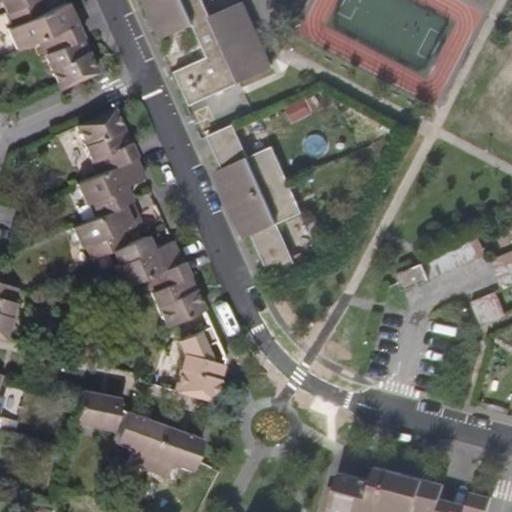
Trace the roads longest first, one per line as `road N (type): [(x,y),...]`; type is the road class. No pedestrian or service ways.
road 1 (residential): [(511,448),(345,399),(277,356),(253,321),(144,75)]
road 2 (residential): [(0,136),(144,75)]
